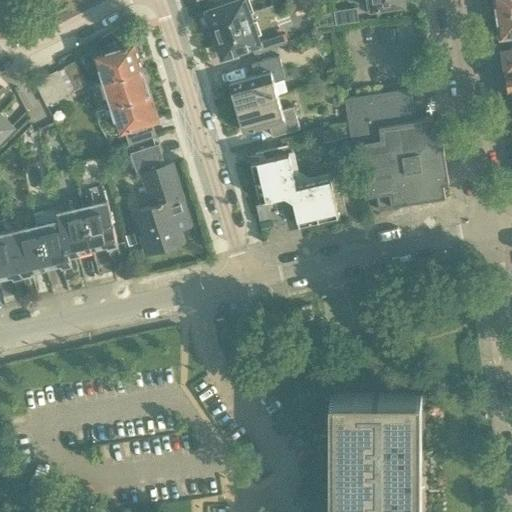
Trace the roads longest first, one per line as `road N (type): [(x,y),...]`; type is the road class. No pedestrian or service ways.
road 1 (residential): [(246,280),(158,0)]
road 2 (residential): [(0,339),(246,280)]
road 3 (residential): [(246,280),(489,231)]
road 4 (residential): [(489,231),(456,0)]
road 5 (residential): [(511,356),(489,231)]
